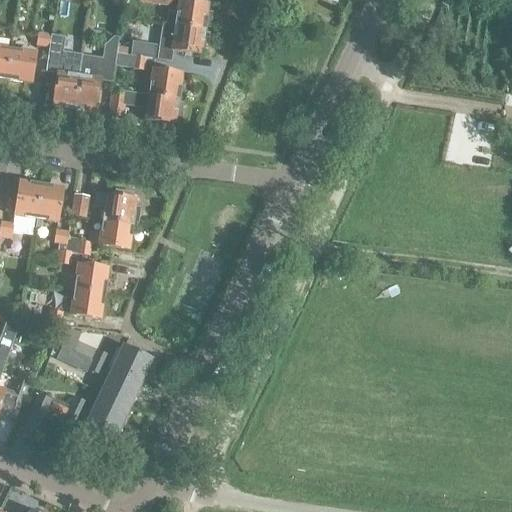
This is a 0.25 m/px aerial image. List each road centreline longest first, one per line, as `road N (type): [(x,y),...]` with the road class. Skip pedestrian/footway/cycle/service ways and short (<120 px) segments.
road 1 (track): [(194,511),(433,0)]
road 2 (unknown): [(244,10),(121,311),(133,336),(201,375)]
road 3 (residential): [(153,479),(288,188)]
road 4 (residential): [(0,139),(265,178),(288,188)]
road 5 (residential): [(288,188),(376,0)]
road 6 (unclassified): [(316,511),(153,479)]
road 7 (residential): [(113,511),(0,469)]
